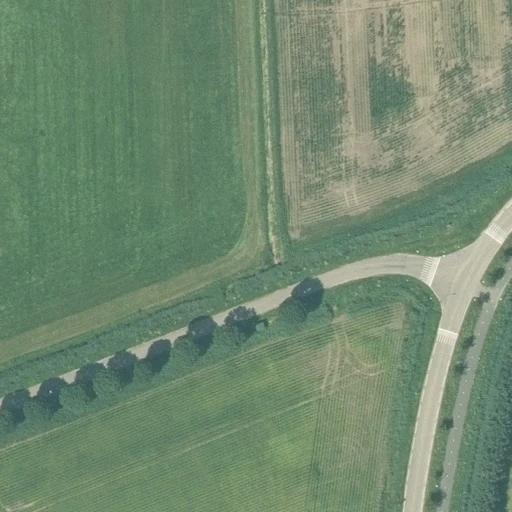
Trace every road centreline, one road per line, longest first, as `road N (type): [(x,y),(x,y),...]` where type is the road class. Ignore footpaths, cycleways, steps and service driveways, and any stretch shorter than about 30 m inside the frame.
road 1 (unclassified): [(0,410),(342,273),(397,265),(465,288)]
road 2 (tertiary): [(412,511),(437,369),(465,288)]
